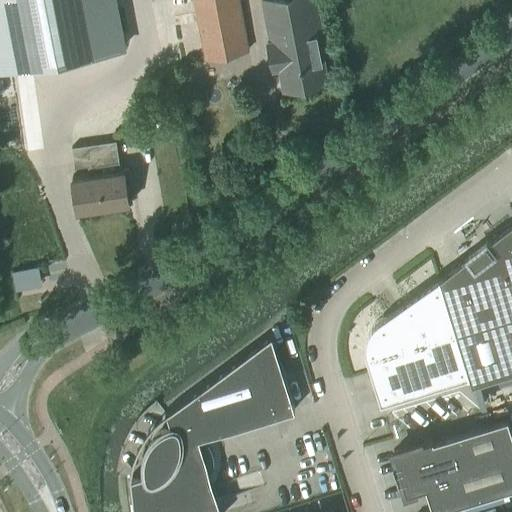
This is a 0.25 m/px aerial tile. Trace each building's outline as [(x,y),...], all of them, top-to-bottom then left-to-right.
[(0,0),(0,70),(122,47),(113,0),(0,0)] [(194,0),(205,57),(249,49),(239,0),(194,0)] [(261,0),(270,40),(268,40),(273,70),(279,68),(283,89),(328,80),(320,37),(324,36),(316,0),(261,0)] [(166,54),(179,52),(172,9),(159,11),(166,54)] [(96,163),(103,206),(128,202),(123,168),(120,168),(119,161),(116,139),(92,143),(95,161),(96,163)] [(96,163),(95,161),(92,143),(72,146),(74,161),(73,161),(74,167),(87,164),(89,173),(72,176),(77,210),(103,206),(96,163)] [(511,220),(437,277),(467,374),(470,383),(511,369),(511,220)] [(16,287),(40,282),(37,266),(13,271),(16,287)] [(379,402),(467,374),(437,277),(377,320),(373,323),(369,327),(367,331),(365,335),(364,340),(363,345),(363,350),(364,354),(379,402)] [(144,469),(145,472),(131,476),(130,476),(133,511),(220,511),(197,438),(294,409),(271,333),(164,412),(165,414),(169,425),(166,427),(162,429),(158,432),(156,433),(154,435),(151,439),(150,441),(148,443),(147,445),(146,447),(145,450),(145,452),(144,454),(144,457),(144,459),(143,462),(144,464),(144,467),(144,469)] [(402,484),(511,449),(511,436),(506,416),(432,439),(431,438),(392,450),(402,484)] [(511,449),(402,484),(405,492),(424,486),(432,510),(511,485),(511,449)]
